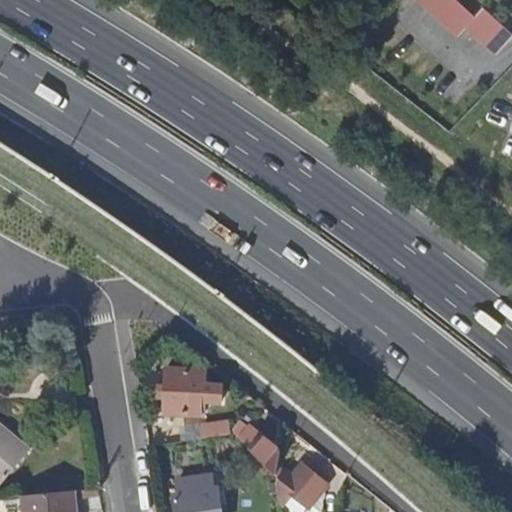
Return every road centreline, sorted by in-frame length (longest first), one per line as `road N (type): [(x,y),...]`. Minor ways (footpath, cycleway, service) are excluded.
road 1 (motorway): [(0,60),(307,261),(511,421)]
road 2 (motorway): [(511,340),(214,121),(18,0)]
road 3 (residential): [(412,511),(367,464),(131,292),(90,285)]
road 4 (residential): [(131,511),(90,285)]
